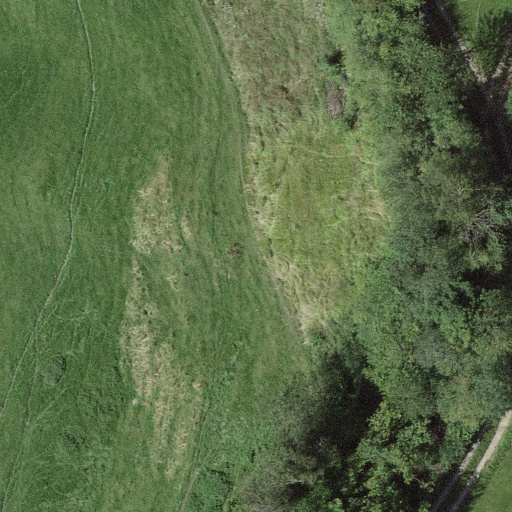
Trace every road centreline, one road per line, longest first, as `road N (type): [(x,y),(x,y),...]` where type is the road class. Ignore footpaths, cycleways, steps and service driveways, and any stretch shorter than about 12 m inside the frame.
road 1 (track): [(432,0),(494,112),(511,191)]
road 2 (track): [(511,370),(442,511)]
